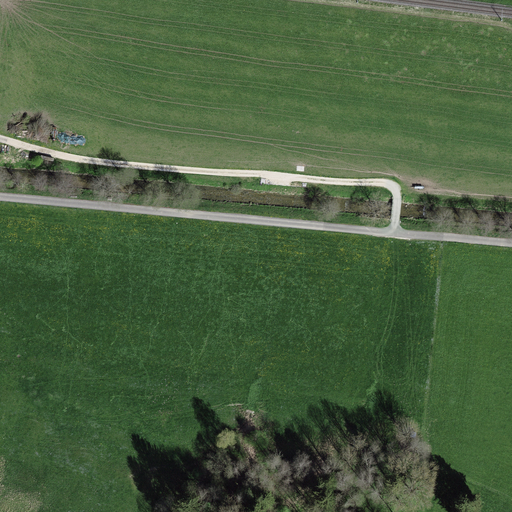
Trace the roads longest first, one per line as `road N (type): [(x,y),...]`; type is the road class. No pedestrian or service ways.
road 1 (unclassified): [(511,244),(0,198)]
road 2 (track): [(394,234),(397,197),(390,185),(87,162),(0,142)]
